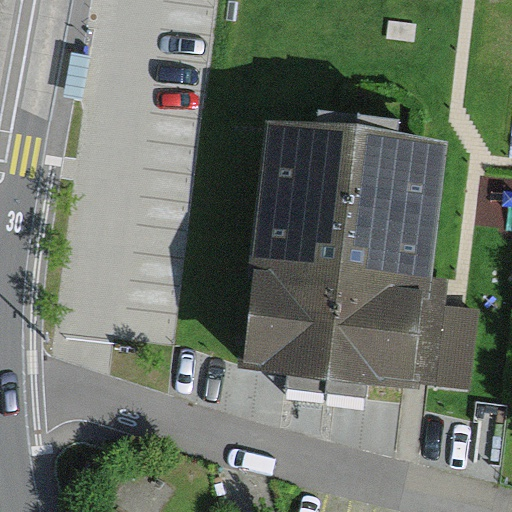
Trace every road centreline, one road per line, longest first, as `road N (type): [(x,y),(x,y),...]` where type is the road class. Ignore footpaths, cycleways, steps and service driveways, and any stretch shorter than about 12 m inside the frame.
road 1 (residential): [(498,511),(80,389),(0,386)]
road 2 (tertiary): [(28,0),(0,169)]
